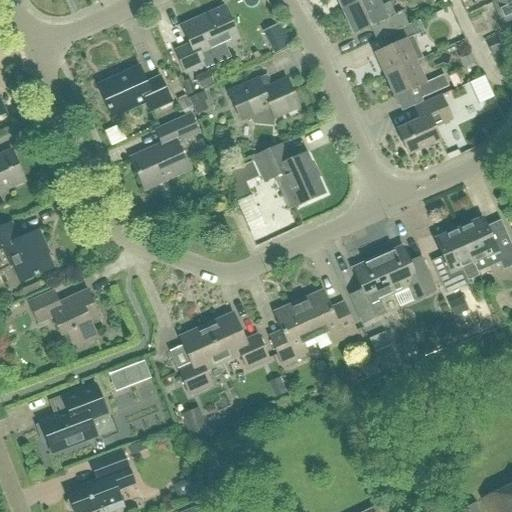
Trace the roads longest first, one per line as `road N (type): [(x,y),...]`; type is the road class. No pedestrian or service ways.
road 1 (residential): [(386,204),(235,273),(215,275),(141,248),(108,222),(34,50)]
road 2 (residential): [(286,0),(386,204)]
road 3 (residential): [(386,204),(498,157),(511,136)]
road 4 (residential): [(34,50),(148,0)]
